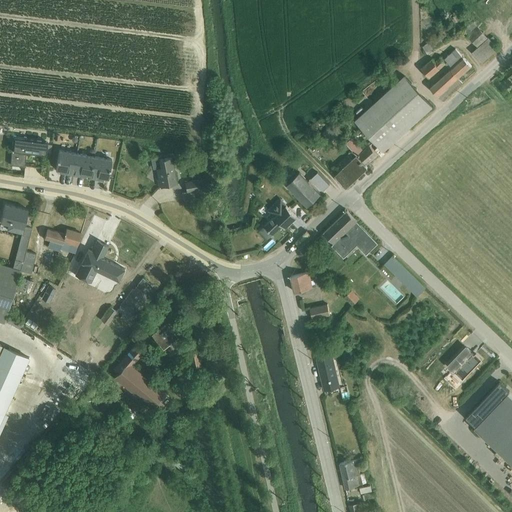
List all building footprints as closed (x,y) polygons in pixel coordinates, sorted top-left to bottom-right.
[(473,20),(462,30),(467,36),(478,47),(472,52),(482,63),(498,48),(473,20)] [(444,31),(422,47),(427,54),(450,38),(444,31)] [(432,59),(421,68),(430,78),(445,64),(450,69),(430,87),(443,101),(463,83),(458,78),(472,66),(456,48),(445,58),(447,62),(445,64),(440,58),(434,62),(432,59)] [(373,104),(402,135),(433,107),(404,75),(373,104)] [(402,135),(373,104),(355,120),(383,152),(402,135)] [(330,126),(322,133),(326,136),(323,139),(327,143),(329,140),(330,141),(342,130),(337,126),(333,129),(330,126)] [(14,136),(12,153),(26,155),(26,152),(46,154),(47,142),(26,139),(26,137),(14,136)] [(346,143),(357,155),(358,155),(367,165),(378,155),(368,143),(362,148),(352,137),(346,143)] [(73,175),(77,152),(59,149),(55,169),(60,170),(60,173),(73,175)] [(315,149),(312,152),(320,160),(323,157),(320,155),(320,154),(315,149)] [(77,152),(73,175),(86,178),(86,175),(90,175),(94,155),(77,152)] [(94,155),(90,175),(90,178),(103,181),(104,178),(108,178),(112,159),(94,155)] [(368,167),(357,155),(335,175),(345,185),(348,185),(356,178),(362,172),(368,167)] [(43,158),(41,174),(47,175),(49,160),(49,159),(43,158)] [(160,168),(156,169),(159,179),(157,179),(159,187),(161,187),(177,184),(172,158),(159,160),(160,168)] [(312,185),(309,181),(299,172),(287,184),(308,206),(321,193),(312,185)] [(311,178),(315,182),(324,190),(330,184),(318,172),(311,178)] [(187,192),(182,193),(183,197),(183,200),(208,195),(205,178),(185,182),(187,192)] [(275,216),(265,226),(273,234),(283,224),(286,227),(297,216),(281,200),(270,210),(275,216)] [(20,269),(24,251),(31,228),(24,226),(28,209),(5,204),(0,222),(8,224),(6,230),(21,234),(13,267),(20,269)] [(347,210),(324,232),(334,243),(332,245),(344,257),(357,245),(366,254),(378,243),(357,221),(347,210)] [(264,226),(260,231),(268,239),(272,235),(266,228),(264,226)] [(47,229),(44,240),(62,245),(61,248),(75,252),(81,233),(66,229),(65,234),(55,231),(47,229)] [(87,248),(74,274),(93,284),(98,273),(118,282),(125,267),(103,256),(109,245),(97,240),(92,250),(87,248)] [(24,251),(20,269),(20,270),(31,273),(36,254),(24,251)] [(393,255),(384,264),(417,296),(426,288),(393,255)] [(0,321),(4,322),(20,270),(0,263),(0,321)] [(307,272),(291,276),(295,292),(313,288),(310,272),(307,272)] [(20,277),(16,289),(22,290),(26,279),(20,277)] [(143,279),(119,311),(131,320),(155,287),(143,279)] [(352,290),(344,297),(352,305),(360,297),(352,290)] [(328,304),(310,308),(312,319),(330,315),(328,304)] [(110,306),(100,319),(109,325),(118,312),(110,306)] [(166,322),(152,334),(171,358),(182,350),(180,348),(184,344),(166,322)] [(0,433),(8,414),(5,413),(29,357),(0,343),(0,433)] [(136,344),(113,370),(117,373),(114,377),(161,418),(175,402),(132,366),(144,352),(136,344)] [(448,374),(444,378),(456,389),(466,379),(464,378),(482,359),(476,353),(474,354),(472,353),(466,347),(448,366),(455,373),(452,376),(449,373),(448,374)] [(198,350),(185,352),(188,367),(195,366),(198,384),(205,382),(198,350)] [(333,355),(316,359),(324,390),(341,386),(333,355)] [(500,382),(467,417),(476,426),(474,427),(511,463),(511,396),(508,393),(510,391),(500,382)] [(347,386),(340,387),(343,401),(350,399),(347,386)] [(178,457),(172,464),(182,471),(187,464),(178,457)] [(363,484),(360,474),(357,460),(340,464),(346,489),(363,485),(363,484)] [(363,502),(349,505),(351,511),(363,511),(365,511),(363,502)]
